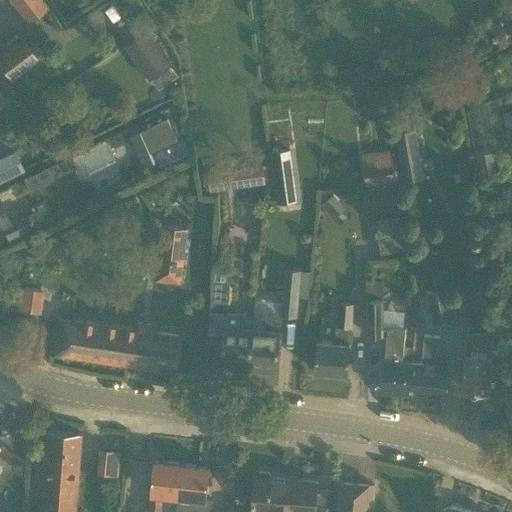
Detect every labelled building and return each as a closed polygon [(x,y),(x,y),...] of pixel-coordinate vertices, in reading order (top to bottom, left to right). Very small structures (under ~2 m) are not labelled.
[(124,46),(148,80),(173,63),(148,28),(124,46)] [(22,41),(0,57),(0,64),(11,78),(36,59),(22,41)] [(505,128),(511,126),(511,106),(511,108),(511,109),(501,112),(505,128)] [(177,140),(168,119),(140,132),(150,153),(177,140)] [(403,181),(424,178),(416,127),(394,130),(403,181)] [(185,140),(154,153),(162,172),(176,166),(193,158),(192,158),(187,146),(185,140)] [(396,185),(391,150),(362,154),(367,189),(396,185)] [(0,182),(23,171),(13,151),(0,157),(0,182)] [(492,154),(471,151),(476,177),(496,174),(492,154)] [(296,199),(290,162),(274,164),(279,201),(296,199)] [(266,183),(263,165),(208,172),(211,191),(266,183)] [(52,180),(47,170),(27,179),(32,189),(52,180)] [(333,194),(322,205),(330,214),(341,203),(333,194)] [(32,228),(26,215),(25,214),(2,225),(0,220),(0,226),(2,226),(9,239),(32,228)] [(380,254),(411,249),(407,217),(376,221),(380,254)] [(511,244),(511,225),(505,225),(502,243),(511,244)] [(182,284),(188,230),(162,227),(155,280),(182,284)] [(299,295),(307,296),(310,271),(286,268),(280,315),(297,317),(299,295)] [(227,271),(215,270),(209,340),(224,341),(222,362),(249,365),(253,327),(243,326),(244,315),(227,313),(230,281),(227,281),(227,271)] [(444,284),(427,287),(434,324),(452,321),(444,284)] [(20,307),(47,311),(51,289),(24,285),(20,307)] [(381,390),(403,393),(408,345),(404,344),(406,328),(383,325),(383,300),(368,300),(368,335),(387,335),(381,390)] [(318,340),(315,371),(347,374),(350,343),(351,327),(352,327),(354,303),(339,302),(336,342),(318,340)] [(470,302),(452,304),(455,326),(472,324),(470,302)] [(178,373),(183,336),(56,316),(50,353),(178,373)] [(253,327),(249,365),(277,367),(280,330),(281,317),(263,316),(261,328),(253,327)] [(495,329),(468,334),(462,389),(494,392),(496,379),(490,378),(495,331),(495,329)] [(408,345),(403,393),(445,398),(448,365),(438,364),(440,336),(424,334),(421,362),(412,361),(414,345),(408,345)] [(33,494),(45,494),(43,511),(75,511),(81,433),(49,430),(48,456),(38,455),(36,476),(34,476),(33,494)] [(162,495),(178,496),(182,463),(154,460),(149,510),(160,511),(162,495)] [(182,463),(178,496),(176,511),(211,511),(213,499),(206,498),(210,466),(182,463)] [(315,511),(317,480),(271,477),(269,472),(260,471),(257,476),(255,476),(253,510),(269,511),(315,511)] [(372,511),(374,484),(336,482),(334,511),(372,511)]
